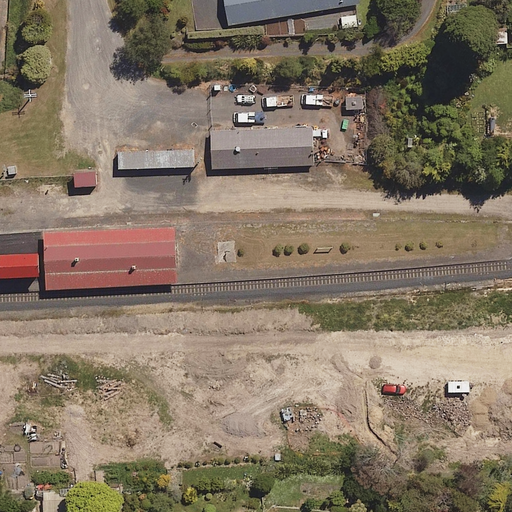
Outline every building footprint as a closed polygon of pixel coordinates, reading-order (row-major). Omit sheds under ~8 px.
[(224,0),(228,25),(360,4),(359,0),(224,0)] [(360,13),(339,14),(340,33),(360,32),(360,13)] [(363,109),(362,96),(338,98),(340,111),(363,109)] [(313,127),(213,131),(214,169),(314,165),(313,127)] [(194,166),(194,150),(120,153),(120,169),(194,166)] [(96,186),(96,172),(75,173),(76,187),(96,186)] [(175,283),(172,226),(42,232),(45,289),(175,283)] [(38,251),(0,252),(0,276),(39,275),(38,251)]
